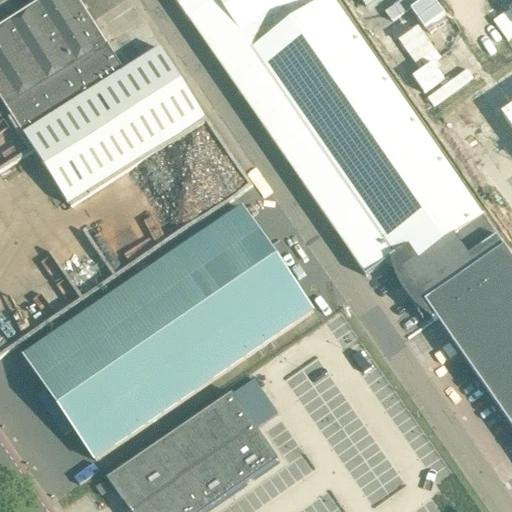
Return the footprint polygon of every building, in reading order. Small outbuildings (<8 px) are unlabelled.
[(0,96),(69,205),(86,195),(189,130),(206,119),(162,50),(125,73),(79,0),(44,0),(0,28),(0,96)] [(395,257),(404,271),(483,216),(335,0),(174,0),(367,277),(395,257)] [(445,16),(433,0),(428,0),(412,12),(426,30),(445,16)] [(511,9),(494,23),(508,42),(511,39),(511,9)] [(444,81),(433,65),(414,79),(425,95),(444,81)] [(511,109),(503,116),(511,129),(511,109)] [(457,156),(464,166),(483,152),(476,143),(457,156)] [(466,169),(472,178),(492,165),(485,155),(466,169)] [(25,357),(97,462),(113,451),(314,313),(243,209),(25,357)] [(511,257),(483,216),(404,271),(511,426),(511,257)] [(254,381),(108,480),(129,511),(204,511),(279,462),(256,430),(277,415),(254,381)] [(96,488),(102,497),(111,491),(105,483),(96,488)]
